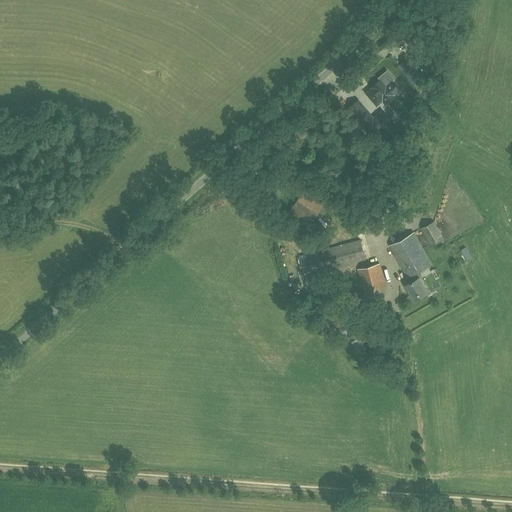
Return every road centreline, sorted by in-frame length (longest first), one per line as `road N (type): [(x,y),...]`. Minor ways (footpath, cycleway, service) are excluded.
road 1 (unclassified): [(0,358),(410,0)]
road 2 (track): [(511,508),(0,470)]
